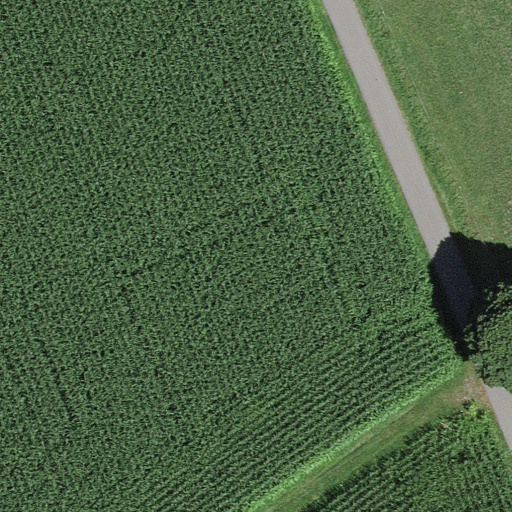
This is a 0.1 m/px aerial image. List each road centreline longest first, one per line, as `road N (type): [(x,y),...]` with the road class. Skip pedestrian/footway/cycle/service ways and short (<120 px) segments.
road 1 (unclassified): [(511,378),(356,0)]
road 2 (track): [(280,511),(400,420),(504,361)]
